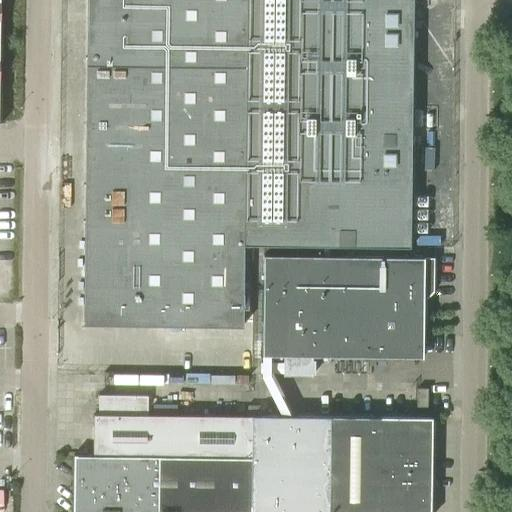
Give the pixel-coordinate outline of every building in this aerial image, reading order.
[(87,0),(83,325),(242,327),(243,245),(409,247),(412,0),(87,0)] [(422,357),(423,314),(423,301),(433,291),(433,257),(264,254),(262,354),(283,355),(282,375),(311,375),(311,355),(422,357)] [(417,388),(417,401),(417,406),(427,406),(428,388),(417,388)] [(93,415),(92,456),(251,457),(251,417),(147,415),(147,396),(98,395),(98,415),(93,415)] [(251,457),(250,511),(429,511),(431,418),(251,415),(251,457)] [(250,511),(251,457),(92,456),(76,455),(73,454),(72,511),(250,511)]
